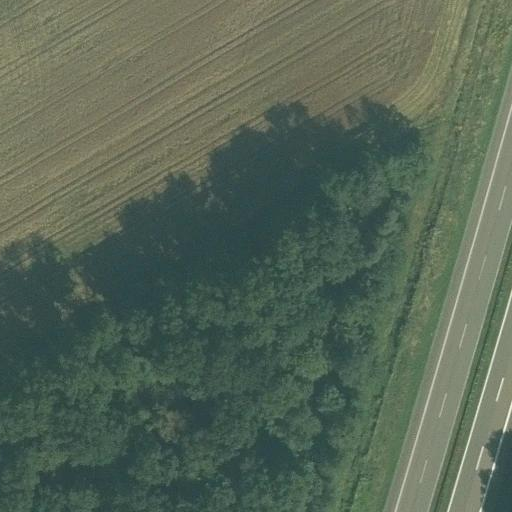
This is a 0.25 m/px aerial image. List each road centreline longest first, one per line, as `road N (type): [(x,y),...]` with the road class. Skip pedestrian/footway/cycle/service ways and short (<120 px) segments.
road 1 (motorway): [(511,174),(410,511)]
road 2 (motorway): [(475,511),(511,385)]
